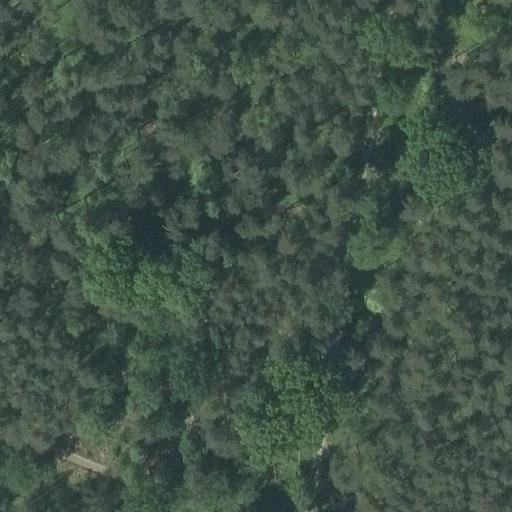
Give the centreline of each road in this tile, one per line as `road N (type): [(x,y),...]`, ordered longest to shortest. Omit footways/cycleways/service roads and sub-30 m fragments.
road 1 (track): [(405,0),(306,511)]
road 2 (track): [(199,511),(0,429)]
